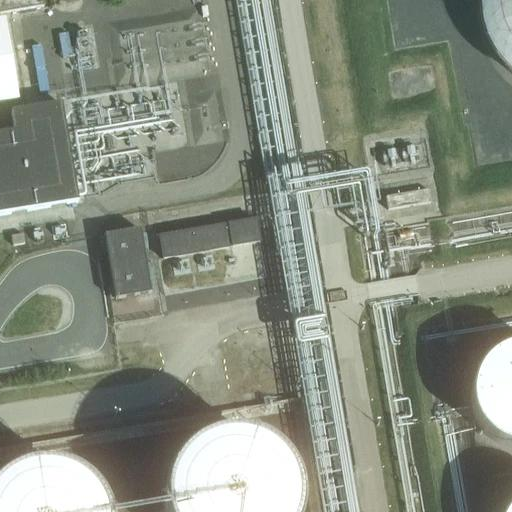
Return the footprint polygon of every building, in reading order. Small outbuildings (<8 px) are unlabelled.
[(17,0),(0,3),(0,16),(44,9),(42,0),(17,0)] [(511,0),(485,0),(488,29),(503,59),(511,67),(511,0)] [(7,17),(0,18),(0,103),(21,100),(7,17)] [(0,218),(78,205),(61,106),(10,115),(14,134),(0,136),(0,218)] [(259,245),(255,223),(159,239),(163,261),(259,245)] [(140,232),(104,238),(115,303),(151,297),(140,232)] [(23,237),(11,239),(12,248),(24,246),(23,237)] [(479,447),(511,458),(511,351),(499,351),(474,366),(459,392),(461,421),(479,447)] [(300,511),(300,509),(299,500),(297,491),(294,483),(290,475),(285,468),(278,462),(271,456),(264,451),(256,448),(247,445),(238,444),(229,444),(220,445),(212,447),(203,450),(196,454),(189,460),(182,466),(177,473),(172,480),(168,489),(166,497),(165,506),(164,511),(300,511)] [(102,511),(98,503),(92,496),(86,489),(79,484),(72,479),(63,476),(55,473),(46,472),(37,472),(28,473),(20,475),(11,478),(4,482),(0,484),(0,511),(102,511)] [(511,511),(511,503),(498,511),(511,511)]
